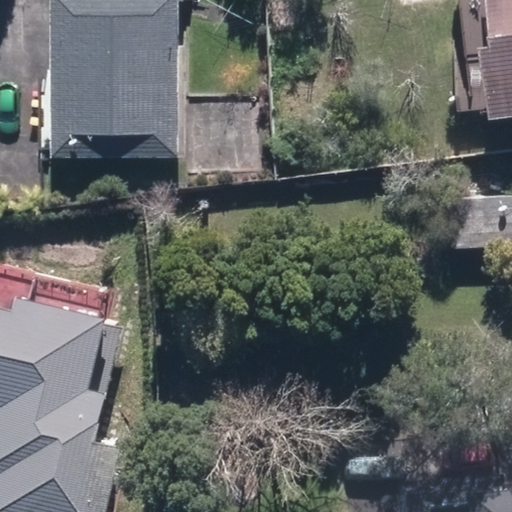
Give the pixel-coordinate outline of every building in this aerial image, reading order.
[(183,4),(183,0),(48,0),(50,157),(178,156),(177,4),(183,4)] [(511,0),(484,0),(489,40),(476,41),(484,115),(511,112),(511,0)] [(25,119),(0,118),(0,182),(24,183),(25,119)] [(499,166),(455,171),(458,196),(501,193),(499,166)] [(98,320),(99,316),(12,295),(8,310),(0,307),(0,511),(101,511),(129,393),(106,387),(121,327),(98,320)] [(330,426),(319,481),(382,495),(394,440),(330,426)] [(473,482),(394,491),(395,511),(511,511),(511,501),(503,502),(501,480),(473,482)]
